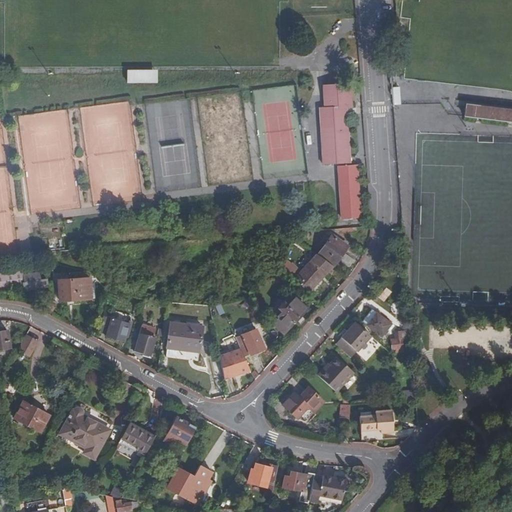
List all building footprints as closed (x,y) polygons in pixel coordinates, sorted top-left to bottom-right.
[(317,104),(320,159),(348,158),(345,112),(338,112),(337,104),(345,103),(350,103),(349,80),(320,81),(322,104),(317,104)] [(398,84),(391,85),(392,102),(400,102),(398,84)] [(511,100),(466,95),(464,110),(511,115),(511,100)] [(345,112),(345,103),(337,104),(338,112),(345,112)] [(337,163),(340,214),(359,213),(356,162),(337,163)] [(308,237),(298,232),(296,236),(305,241),(308,237)] [(335,232),(322,252),(336,262),(338,263),(351,243),(335,232)] [(312,290),(336,262),(322,252),(317,250),(300,271),(285,260),(277,265),(312,290)] [(50,259),(40,260),(41,269),(51,268),(50,259)] [(284,272),(277,265),(273,270),(280,276),(284,272)] [(0,290),(24,287),(23,275),(24,275),(23,270),(0,273),(0,290)] [(40,273),(24,275),(23,275),(24,287),(25,291),(49,287),(47,279),(41,280),(40,273)] [(60,278),(61,300),(92,299),(92,277),(60,278)] [(274,319),(285,330),(309,304),(298,294),(274,319)] [(57,299),(54,297),(46,310),(52,314),(59,303),(56,301),(57,299)] [(370,321),(366,327),(381,337),(390,325),(375,314),(370,310),(365,318),(370,321)] [(108,317),(103,332),(109,334),(108,338),(124,342),(126,336),(129,337),(133,323),(131,322),(131,320),(125,318),(125,322),(108,317)] [(361,323),(366,327),(370,321),(365,318),(361,323)] [(170,322),(168,347),(169,347),(177,348),(201,349),(203,325),(170,322)] [(348,357),(368,335),(354,323),(334,345),(348,357)] [(139,325),(134,352),(141,354),(141,357),(149,358),(153,337),(151,337),(153,328),(139,325)] [(243,333),(251,351),(266,344),(257,326),(243,333)] [(7,331),(0,331),(0,349),(10,348),(7,331)] [(391,350),(403,349),(402,332),(395,333),(396,340),(390,341),(391,350)] [(247,344),(242,334),(237,336),(242,346),(247,344)] [(38,342),(26,335),(17,350),(29,357),(38,342)] [(221,356),(227,379),(236,375),(236,373),(239,371),(242,372),(253,367),(242,346),(231,354),(221,356)] [(177,348),(169,347),(169,358),(177,358),(177,348)] [(324,369),(317,377),(335,393),(353,373),(337,359),(326,371),(324,369)] [(414,377),(406,369),(409,397),(404,398),(404,402),(416,401),(414,377)] [(292,393),(281,406),(294,418),(305,406),(313,413),(322,403),(306,388),(297,398),(292,393)] [(336,430),(350,430),(351,406),(343,400),(343,406),(340,406),(340,420),(337,421),(336,430)] [(48,415),(22,401),(13,417),(39,432),(48,415)] [(88,445),(86,448),(84,453),(94,458),(109,430),(81,415),(81,414),(81,412),(80,410),(78,410),(76,410),(75,410),(74,411),(72,410),(61,431),(88,445)] [(381,434),(394,433),(392,412),(376,413),(376,417),(371,418),(362,418),(360,419),(362,433),(381,431),(381,434)] [(194,428),(174,417),(161,443),(172,440),(184,446),(194,428)] [(135,450),(144,455),(155,435),(130,421),(121,438),(137,446),(135,450)] [(60,434),(86,448),(88,445),(61,431),(60,434)] [(255,455),(248,452),(242,468),(250,471),(255,455)] [(253,465),(246,483),(261,488),(270,465),(261,462),(259,468),(253,465)] [(177,468),(166,488),(181,496),(179,500),(182,502),(184,498),(188,500),(190,496),(187,495),(190,489),(189,489),(191,485),(200,490),(210,473),(198,466),(194,474),(196,476),(195,478),(177,468)] [(284,477),(282,488),(303,493),(307,476),(291,472),(289,478),(284,477)] [(345,481),(314,474),(309,496),(316,498),(317,494),(341,500),(345,481)] [(123,493),(124,492),(113,486),(108,496),(114,497),(120,499),(123,493)] [(69,488),(61,490),(63,500),(71,499),(69,488)] [(232,498),(226,494),(222,501),(228,504),(232,498)] [(107,496),(109,511),(114,511),(117,511),(114,497),(108,496),(107,496)] [(118,511),(126,511),(141,510),(140,504),(132,503),(126,505),(125,502),(123,502),(123,500),(117,501),(118,511)]
